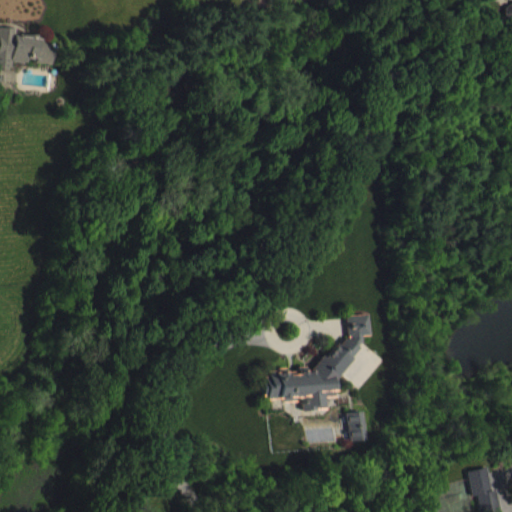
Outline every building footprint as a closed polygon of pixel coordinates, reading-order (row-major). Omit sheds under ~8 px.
[(511,0),(492,0),(493,14),(508,14),(508,33),(511,32),(511,0)] [(55,57),(42,57),(43,50),(18,49),(19,42),(0,41),(0,83),(14,83),(14,76),(55,77),(55,57)] [(261,396),(259,368),(273,367),(273,365),(281,365),(281,366),(284,368),(292,368),(292,363),(302,363),(302,366),(308,366),(319,353),(322,353),(333,341),(338,342),(344,335),(345,337),(346,334),(345,334),(344,313),(364,312),(366,333),(358,333),(357,340),(354,343),(355,345),(348,353),(349,354),(333,376),(333,387),(330,388),(329,392),(320,394),(320,405),(294,407),(293,396),(275,398),(275,395),(261,396)] [(267,414),(282,413),(285,416),(294,416),(301,409),(302,424),(326,423),(326,411),(334,411),(339,403),(339,400),(364,352),(364,350),(372,349),(371,329),(350,330),(351,351),(342,358),(338,358),(332,370),(328,370),(310,385),(307,381),(298,381),(299,388),(293,389),(288,384),(265,385),(267,414)] [(355,408),(357,438),(341,438),(338,408),(355,408)] [(346,426),(347,455),(364,454),(362,425),(346,426)] [(469,486),(474,511),(480,510),(480,511),(501,511),(500,502),(496,503),(490,481),(469,486)]
